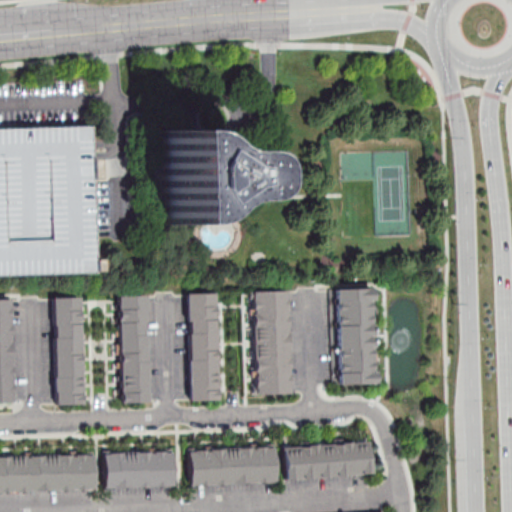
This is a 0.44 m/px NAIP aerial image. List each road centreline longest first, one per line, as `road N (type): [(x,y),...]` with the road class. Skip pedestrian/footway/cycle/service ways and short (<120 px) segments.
road 1 (residential): [(0,421),(360,407),(384,428),(401,511)]
road 2 (secondary): [(509,511),(493,160)]
road 3 (secondary): [(447,64),(465,192),(472,408)]
road 4 (tertiary): [(0,39),(297,13)]
road 5 (tertiary): [(297,13),(327,23),(406,20),(435,33)]
